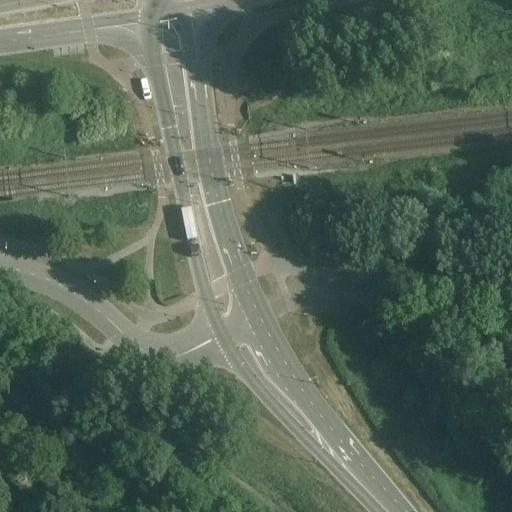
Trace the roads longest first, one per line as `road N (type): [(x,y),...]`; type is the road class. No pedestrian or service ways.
road 1 (tertiary): [(237,326),(192,182),(163,0)]
road 2 (residential): [(511,292),(320,284),(237,326)]
road 3 (residential): [(0,268),(71,292),(161,358),(237,326)]
road 4 (tertiary): [(387,511),(292,411),(237,326)]
road 5 (tertiary): [(0,22),(144,0)]
